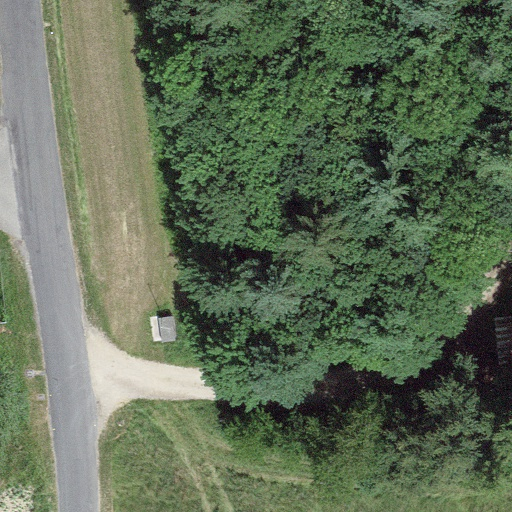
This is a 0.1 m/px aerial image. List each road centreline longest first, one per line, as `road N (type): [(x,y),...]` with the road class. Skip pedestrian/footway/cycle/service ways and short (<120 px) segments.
road 1 (track): [(511,157),(454,306),(408,371),(342,387),(69,386)]
road 2 (tertiary): [(77,511),(23,0)]
